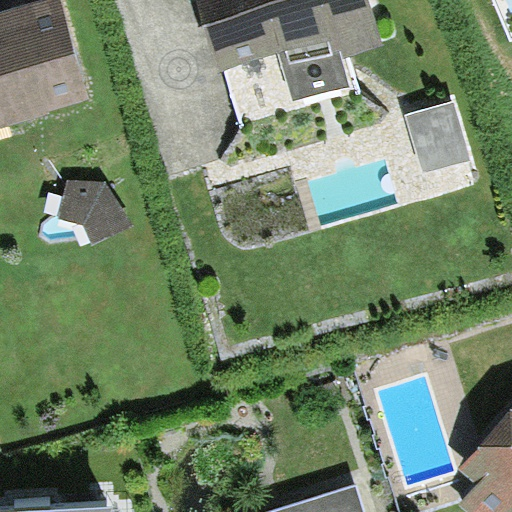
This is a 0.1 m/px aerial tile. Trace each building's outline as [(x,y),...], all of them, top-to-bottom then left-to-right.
[(107,0),(89,0),(0,36),(0,82),(21,135),(142,86),(107,0)] [(416,0),(243,0),(278,91),(430,34),(416,0)] [(511,0),(495,0),(511,37),(511,0)] [(417,107),(430,166),(480,156),(468,97),(417,107)] [(83,244),(138,218),(116,172),(61,197),(83,244)] [(511,511),(511,430),(464,481),(478,511),(511,511)] [(94,511),(92,493),(0,502),(0,511),(94,511)] [(354,511),(350,498),(304,511),(354,511)]
